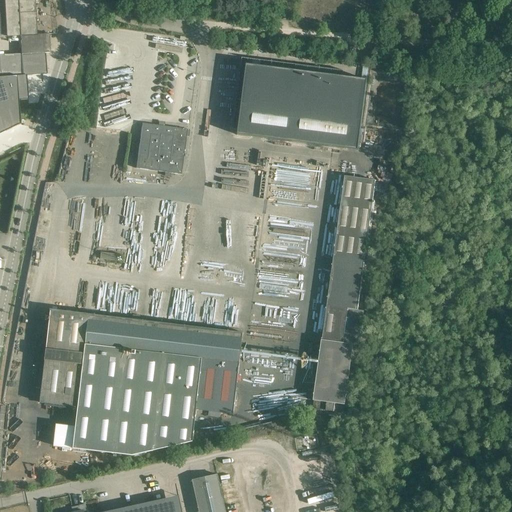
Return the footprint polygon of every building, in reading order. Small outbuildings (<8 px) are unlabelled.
[(18,0),(19,4),(20,36),(37,36),(37,35),(34,0),(18,0)] [(0,4),(0,37),(20,36),(19,4),(0,4)] [(37,36),(20,36),(20,55),(21,55),(50,52),(50,49),(49,36),(49,35),(49,34),(37,35),(37,36)] [(43,73),(42,53),(21,55),(23,75),(25,74),(43,73)] [(20,55),(1,56),(2,76),(23,75),(21,55),(20,55)] [(296,66),(295,71),(242,64),(236,113),(241,113),(238,136),(359,151),(368,80),(340,77),(340,71),(296,66)] [(0,100),(17,100),(27,99),(25,74),(23,75),(0,76),(0,100)] [(0,100),(0,133),(19,124),(17,100),(0,100)] [(136,169),(181,175),(187,130),(142,124),(136,169)] [(358,311),(376,181),(345,177),(344,187),(342,187),(341,194),(335,193),(334,206),(339,207),(337,223),(331,222),(330,235),(335,236),(334,246),(335,246),(322,341),(318,366),(313,401),(314,401),(313,409),(343,414),(344,405),(345,405),(353,346),(354,346),(354,342),(357,343),(361,319),(358,318),(359,311),(358,311)] [(121,255),(101,253),(101,260),(120,262),(121,255)] [(234,415),(243,333),(51,310),(50,312),(52,312),(49,340),(40,339),(34,394),(42,396),(42,403),(79,408),(77,427),(57,425),(54,447),(74,449),(133,456),(193,442),(197,410),(234,415)] [(217,475),(193,481),(200,511),(226,511),(218,475),(217,475)]
